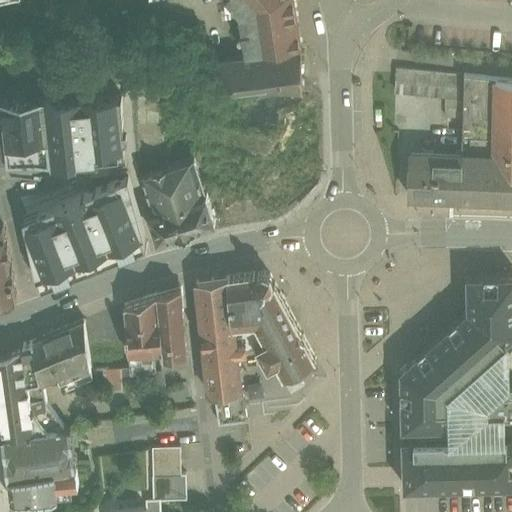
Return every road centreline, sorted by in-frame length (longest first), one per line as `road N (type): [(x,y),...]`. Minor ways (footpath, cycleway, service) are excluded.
road 1 (residential): [(190,256),(212,490)]
road 2 (residential): [(343,500),(356,484),(347,272)]
road 3 (residential): [(344,200),(345,28)]
road 4 (tertiary): [(34,309),(190,256)]
road 5 (residential): [(34,309),(0,175)]
road 6 (tertiary): [(382,235),(511,237)]
road 7 (tertiary): [(190,256),(310,237)]
